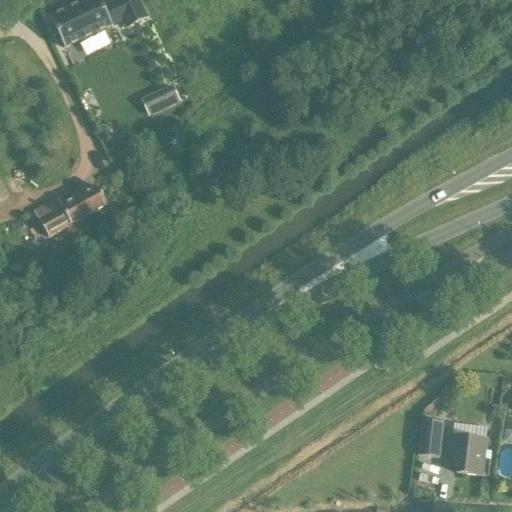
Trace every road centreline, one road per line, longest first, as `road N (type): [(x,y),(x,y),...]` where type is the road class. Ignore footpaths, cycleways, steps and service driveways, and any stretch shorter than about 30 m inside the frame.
road 1 (secondary): [(511,157),(429,199),(225,336)]
road 2 (secondary): [(225,336),(511,203)]
road 3 (secondary): [(0,503),(225,336)]
